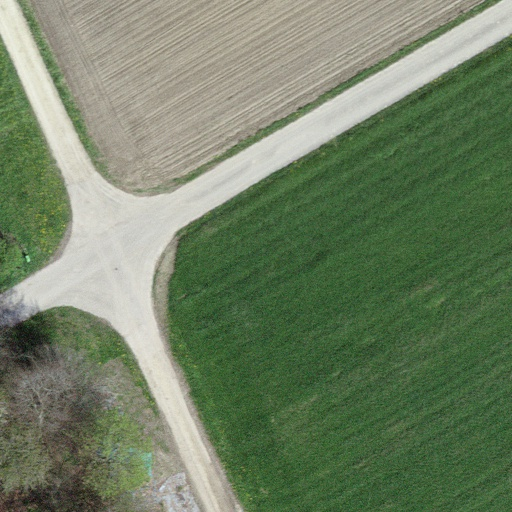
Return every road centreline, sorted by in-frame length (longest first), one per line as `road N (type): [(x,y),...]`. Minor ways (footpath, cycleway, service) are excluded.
road 1 (track): [(219,511),(0,9)]
road 2 (track): [(0,328),(113,272)]
